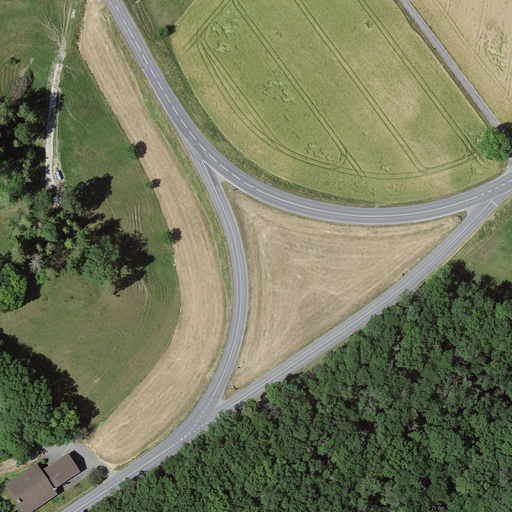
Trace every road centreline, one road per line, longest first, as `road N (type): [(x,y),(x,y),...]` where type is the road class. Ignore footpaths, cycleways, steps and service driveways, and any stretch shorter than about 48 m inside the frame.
road 1 (tertiary): [(191,431),(402,288),(509,182)]
road 2 (secondary): [(186,127),(243,182),(327,212),(418,213),(509,182)]
road 3 (tertiary): [(186,127),(227,217),(241,286),(226,366),(191,431)]
road 4 (unclassified): [(403,0),(511,148)]
road 5 (secondary): [(113,0),(186,127)]
road 6 (tertiary): [(75,511),(191,431)]
